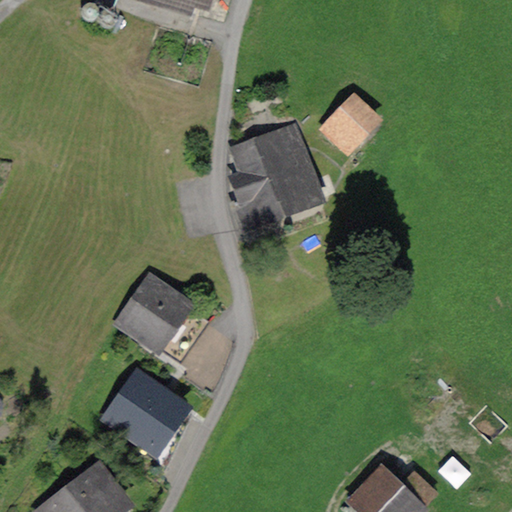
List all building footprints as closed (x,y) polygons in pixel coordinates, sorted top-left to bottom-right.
[(317,119),(339,141),(369,110),(347,89),(317,119)] [(224,192),(234,218),(314,188),(297,142),(291,144),(283,123),(227,143),(235,164),(225,168),(232,189),(224,192)] [(116,314),(174,354),(203,313),(145,273),(116,314)] [(176,399),(133,369),(104,410),(127,426),(123,432),(142,446),(176,399)] [(345,493),(364,511),(403,511),(429,486),(408,467),(395,480),(375,462),(345,493)] [(90,463),(36,505),(40,511),(92,511),(115,495),(90,463)]
